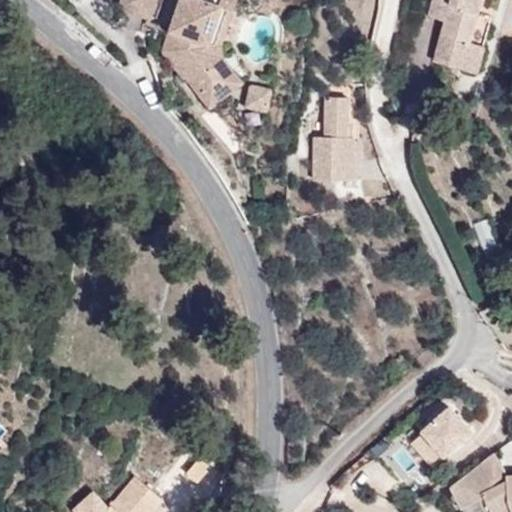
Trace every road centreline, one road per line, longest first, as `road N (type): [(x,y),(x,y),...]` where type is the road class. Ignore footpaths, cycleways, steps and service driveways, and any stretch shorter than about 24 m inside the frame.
road 1 (residential): [(271,511),(477,337),(379,121),(395,0)]
road 2 (residential): [(262,511),(274,474),(263,290),(202,175),(124,85),(23,0)]
